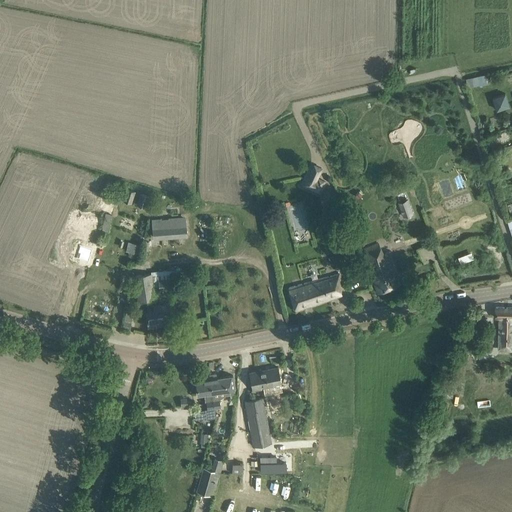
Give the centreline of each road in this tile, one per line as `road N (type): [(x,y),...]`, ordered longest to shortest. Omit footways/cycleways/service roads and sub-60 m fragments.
road 1 (tertiary): [(511,290),(199,351),(132,356)]
road 2 (unclassified): [(92,511),(132,356)]
road 3 (tertiary): [(132,356),(0,315)]
